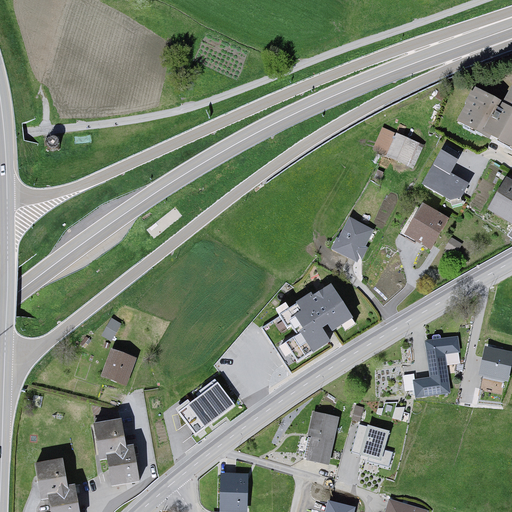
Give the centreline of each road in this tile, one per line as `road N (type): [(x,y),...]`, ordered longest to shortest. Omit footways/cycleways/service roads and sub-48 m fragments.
road 1 (primary): [(3,374),(314,137),(511,42)]
road 2 (primary): [(511,16),(326,76),(72,188),(6,199)]
road 3 (unclassified): [(0,135),(195,105),(482,0)]
road 4 (tertiary): [(171,483),(330,367),(511,262)]
road 5 (trunk): [(0,304),(186,173),(316,103)]
road 6 (primary): [(316,103),(511,27)]
road 7 (unclassified): [(3,374),(6,199)]
